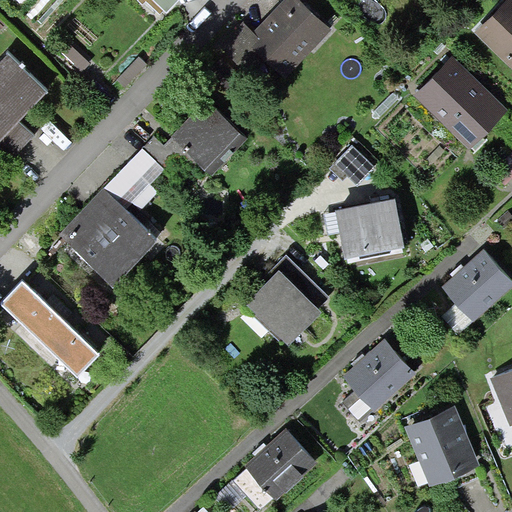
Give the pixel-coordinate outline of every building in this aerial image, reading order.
[(241,23),(220,46),(252,74),(268,56),(286,72),(328,25),(300,0),(285,0),(254,35),(241,23)] [(511,0),(503,0),(474,31),(510,65),(511,63),(511,0)] [(5,46),(0,51),(0,121),(6,127),(15,117),(46,85),(5,46)] [(500,109),(451,58),(416,92),(465,143),(500,109)] [(207,103),(172,138),(190,155),(208,173),(243,137),(207,103)] [(6,127),(0,132),(0,145),(11,156),(32,133),(15,117),(6,127)] [(153,135),(142,146),(172,174),(190,155),(172,138),(164,146),(153,135)] [(375,163),(353,142),(331,165),(343,176),(348,171),(359,181),(375,163)] [(101,187),(131,216),(172,174),(142,146),(101,187)] [(101,187),(60,229),(109,278),(151,236),(131,216),(101,187)] [(397,190),(336,201),(345,250),(407,238),(397,190)] [(510,283),(481,252),(443,288),(472,319),(510,283)] [(281,260),(246,295),(254,302),(249,307),(279,336),(284,331),(289,335),(320,304),(318,302),(327,294),(286,253),(279,259),(281,260)] [(23,278),(1,301),(74,372),(97,348),(23,278)] [(384,334),(344,371),(357,386),(343,398),(360,416),(374,404),(375,406),(416,369),(384,334)] [(511,369),(494,376),(510,420),(511,419),(511,369)] [(454,402),(404,422),(428,481),(478,461),(454,402)] [(287,425),(233,477),(261,506),(275,493),(277,497),(318,456),(287,425)]
